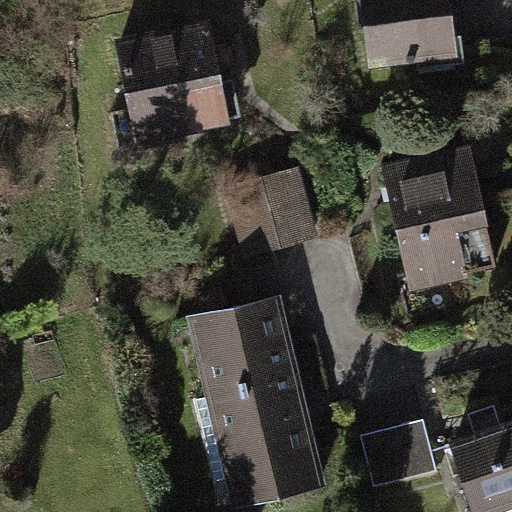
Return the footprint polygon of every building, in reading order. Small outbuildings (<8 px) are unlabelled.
[(448,0),(362,0),(369,64),(454,55),(448,0)] [(216,22),(119,33),(132,136),(229,124),(216,22)] [(470,152),(382,165),(400,285),(489,271),(470,152)] [(296,176),(236,182),(242,246),(303,240),(296,176)] [(275,292),(192,309),(231,495),(314,478),(275,292)] [(433,420),(365,429),(373,485),(441,475),(433,420)] [(511,511),(511,422),(444,445),(465,511),(511,511)]
